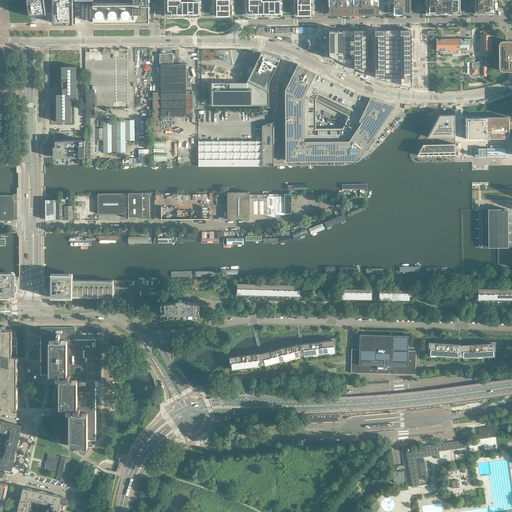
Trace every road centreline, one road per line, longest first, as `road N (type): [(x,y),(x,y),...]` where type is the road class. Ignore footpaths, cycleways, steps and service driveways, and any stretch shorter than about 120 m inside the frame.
road 1 (unclassified): [(153,338),(239,320),(511,327)]
road 2 (unclassified): [(34,225),(290,225),(323,204)]
road 3 (residential): [(449,427),(221,444),(194,421)]
road 4 (tertiary): [(237,40),(32,43)]
road 5 (secondary): [(308,405),(511,386)]
road 6 (tertiary): [(421,97),(360,85),(290,52)]
road 7 (secondary): [(182,410),(145,437),(114,511)]
